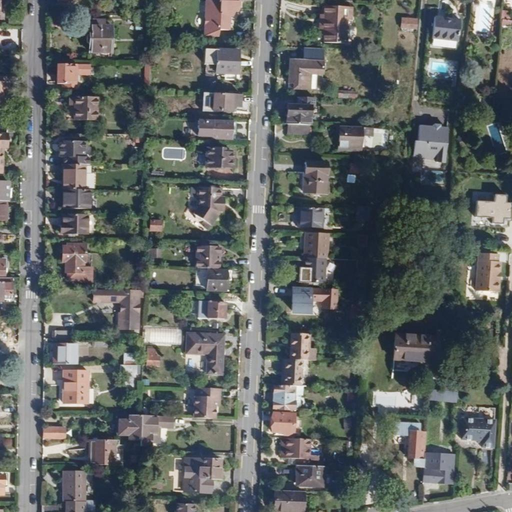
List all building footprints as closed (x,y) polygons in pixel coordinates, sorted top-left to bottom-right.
[(206,5),(205,31),(209,35),(219,36),(219,30),(229,30),(229,16),(235,16),(235,12),(237,12),(238,3),(237,0),(219,0),(220,1),(210,1),(206,5)] [(351,7),(325,6),(325,15),(324,21),(321,20),(320,25),(320,29),(325,30),(324,43),(345,44),(347,20),(351,20),(351,7)] [(502,12),(501,19),(502,19),(501,24),(505,25),(511,25),(511,20),(508,19),(509,13),(502,12)] [(135,24),(151,25),(151,15),(136,15),(135,24)] [(432,38),(457,41),(460,20),(448,19),(435,17),(432,38)] [(401,28),(416,29),(417,19),(402,18),(401,28)] [(111,53),(112,26),(92,26),(89,26),(89,37),(89,53),(111,53)] [(217,49),(216,73),(225,74),(225,80),(237,81),(238,64),(239,50),(217,49)] [(289,75),(289,84),(293,84),(293,90),(310,90),(311,74),(322,75),(324,49),(304,49),(303,60),(289,60),(289,75)] [(60,84),(76,84),(76,65),(57,65),(57,72),(57,84),(60,84)] [(0,105),(10,106),(9,98),(9,90),(6,91),(6,82),(0,82),(0,105)] [(213,103),(212,111),(232,112),(232,107),(241,107),(241,100),(242,95),(213,94),(213,103)] [(73,113),(73,121),(97,121),(98,97),(73,96),(73,105),(73,113)] [(308,126),(310,126),(311,106),(315,106),(315,99),(298,98),(297,106),(286,106),(286,115),(286,125),(287,125),(308,126)] [(148,107),(149,99),(140,99),(140,115),(148,116),(148,114),(148,107)] [(235,122),(212,121),(212,139),(230,139),(231,130),(234,130),(235,126),(235,122)] [(495,156),(507,153),(498,122),(487,125),(495,156)] [(287,134),(308,135),(308,126),(287,125),(287,134)] [(418,140),(415,140),(413,157),(427,158),(427,154),(437,154),(437,159),(436,162),(445,162),(447,130),(432,129),(432,127),(419,125),(418,140)] [(338,150),(361,151),(362,136),(363,127),(339,127),(338,137),(338,150)] [(373,129),(363,127),(362,136),(373,137),(373,129)] [(59,148),(58,157),(63,157),(63,165),(84,165),(89,165),(89,157),(84,157),(85,141),(59,141),(59,148)] [(206,167),(233,168),(233,159),(233,153),(224,152),(224,149),(206,148),(206,167)] [(326,163),(304,162),(304,173),(303,181),(326,181),(326,163)] [(63,175),(62,190),(65,190),(84,190),(84,165),(63,165),(63,175)] [(325,194),(326,181),(303,181),(303,186),(303,193),(325,194)] [(0,201),(5,201),(8,201),(8,190),(8,182),(0,182),(0,201)] [(221,189),(198,188),(197,198),(200,198),(199,206),(194,215),(195,215),(196,219),(200,222),(204,221),(211,226),(220,212),(220,211),(224,211),(224,204),(224,197),(221,197),(221,189)] [(62,204),(62,209),(89,209),(90,190),(84,190),(65,190),(64,199),(62,199),(62,204)] [(502,197),(491,196),(491,203),(474,202),(473,218),(489,219),(488,225),(500,226),(500,219),(507,220),(508,205),(501,204),(502,197)] [(369,207),(356,206),(356,210),(356,221),(368,222),(369,207)] [(322,209),(298,208),(298,219),(297,227),(322,228),(322,209)] [(87,215),(63,214),(63,224),(60,224),(60,229),(60,234),(87,234),(87,215)] [(161,220),(148,220),(148,231),(161,231),(161,220)] [(445,222),(445,233),(452,233),(453,223),(445,222)] [(328,234),(305,233),(304,247),(304,258),(325,259),(327,259),(328,234)] [(366,247),(367,236),(358,236),(358,247),(366,247)] [(207,268),(218,269),(219,254),(219,247),(216,247),(216,244),(200,243),(200,246),(196,246),(196,268),(207,268)] [(85,244),(66,244),(66,247),(62,247),(62,255),(62,262),(65,262),(65,273),(67,273),(67,280),(81,280),(81,281),(92,281),(92,268),(83,267),(83,262),(85,262),(85,244)] [(148,257),(160,258),(160,250),(149,250),(148,257)] [(477,254),(475,285),(490,286),(499,286),(500,263),(498,262),(498,255),(477,254)] [(325,274),(325,259),(304,258),(303,266),(306,266),(305,274),(305,283),(331,284),(331,274),(325,274)] [(206,290),(225,291),(226,279),(226,271),(207,270),(207,268),(196,268),(195,286),(200,286),(200,289),(206,289),(206,290)] [(0,301),(2,301),(2,300),(11,300),(11,290),(11,279),(0,278),(0,301)] [(309,300),(310,290),(288,288),(286,314),(308,316),(309,300)] [(138,329),(138,296),(143,296),(143,290),(121,290),(121,294),(120,294),(121,313),(119,314),(119,320),(119,329),(138,329)] [(337,291),(310,290),(310,294),(309,300),(322,301),(322,308),(336,309),(337,291)] [(225,303),(198,302),(198,318),(224,319),(225,310),(225,303)] [(350,310),(349,323),(357,323),(358,315),(362,315),(362,310),(351,310),(350,310)] [(266,326),(266,331),(279,332),(280,323),(267,322),(266,326)] [(144,343),(181,344),(182,329),(145,328),(144,343)] [(51,339),(73,340),(73,331),(51,331),(51,339)] [(223,335),(186,334),(185,354),(207,355),(206,374),(221,374),(222,350),(223,335)] [(302,361),(315,361),(315,349),(308,349),(309,335),(291,334),(290,348),(290,360),(302,361)] [(438,338),(395,335),(392,371),(406,372),(425,373),(425,369),(425,362),(436,363),(438,338)] [(57,357),(57,365),(75,365),(75,345),(54,345),(54,350),(53,357),(57,357)] [(146,365),(159,365),(159,357),(154,356),(154,350),(146,349),(146,365)] [(124,355),(123,365),(118,365),(118,374),(124,374),(124,386),(134,387),(134,374),(136,374),(135,355),(124,355)] [(300,387),(302,361),(290,360),(285,360),(284,372),(283,386),(294,387),(300,387)] [(436,370),(436,363),(425,362),(425,369),(436,370)] [(63,388),(63,404),(87,404),(87,371),(63,371),(63,388)] [(442,381),(441,390),(457,392),(458,383),(442,381)] [(273,405),(272,409),(294,410),(294,396),(294,387),(283,386),(274,386),(273,397),(273,405)] [(303,387),(300,387),(294,387),(294,396),(302,396),(303,387)] [(216,398),(218,398),(218,393),(218,389),(197,388),(197,397),(194,396),(193,418),(214,419),(215,406),(216,398)] [(441,390),(429,389),(428,397),(457,401),(457,392),(441,390)] [(348,390),(347,402),(355,402),(356,390),(348,390)] [(294,414),(272,413),(272,420),(272,432),(278,432),(278,436),(293,436),(294,414)] [(140,415),(128,415),(128,420),(118,420),(118,435),(127,435),(139,436),(140,415)] [(141,415),(139,447),(151,447),(151,443),(160,444),(160,435),(160,428),(173,429),(173,417),(156,416),(141,415)] [(494,420),(462,418),(461,440),(471,440),(482,441),(481,447),(492,448),(494,420)] [(43,439),(65,439),(65,427),(43,427),(43,432),(43,439)] [(409,431),(407,458),(414,459),(413,467),(421,467),(424,468),(424,466),(426,431),(409,431)] [(304,439),(281,438),(281,447),(281,458),(296,458),(296,466),(297,466),(316,466),(316,455),(309,455),(309,439),(304,439)] [(84,465),(114,465),(115,440),(84,440),(84,452),(84,465)] [(447,485),(452,485),(454,454),(445,454),(444,470),(441,470),(431,469),(431,467),(424,466),(424,468),(423,475),(422,482),(440,484),(447,485)] [(220,460),(184,459),(183,491),(210,492),(211,479),(220,479),(220,470),(220,460)] [(299,476),(298,487),(322,488),(323,466),(316,466),(297,466),(296,471),(296,476),(299,476)] [(65,484),(65,502),(66,502),(65,511),(84,511),(84,471),(63,471),(63,477),(63,484),(65,484)] [(440,484),(422,482),(422,487),(428,487),(430,489),(439,490),(440,484)] [(273,511),(302,511),(304,492),(274,491),(274,502),(273,511)] [(193,511),(195,504),(177,503),(176,511),(174,511),(173,511),(193,511)]
